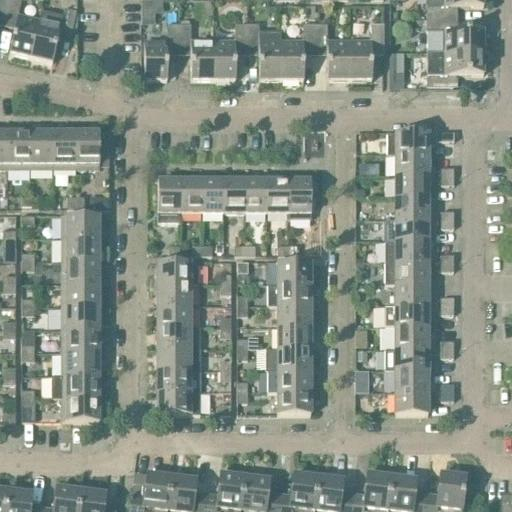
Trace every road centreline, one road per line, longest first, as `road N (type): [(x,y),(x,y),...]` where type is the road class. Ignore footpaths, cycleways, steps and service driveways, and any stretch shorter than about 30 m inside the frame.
road 1 (residential): [(473,120),(470,445),(339,445)]
road 2 (residential): [(129,445),(131,115)]
road 3 (residential): [(339,445),(338,120)]
road 4 (residential): [(339,445),(129,445)]
road 5 (residential): [(131,115),(338,120)]
road 6 (residential): [(129,445),(118,465),(0,465)]
road 7 (residential): [(338,120),(473,120)]
road 8 (residential): [(509,0),(510,120)]
